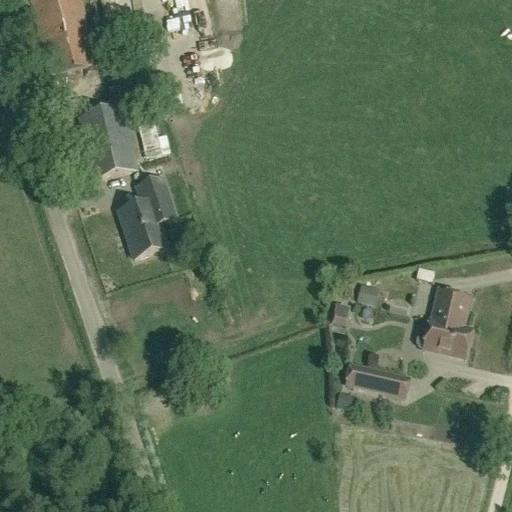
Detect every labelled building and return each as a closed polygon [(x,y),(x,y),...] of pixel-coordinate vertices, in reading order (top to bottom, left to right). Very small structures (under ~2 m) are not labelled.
[(11,0),(34,84),(98,69),(81,0),(11,0)] [(110,99),(147,94),(143,68),(121,70),(124,86),(109,88),(110,99)] [(92,185),(138,174),(124,110),(77,122),(92,185)] [(159,127),(144,131),(153,163),(168,159),(159,127)] [(163,231),(177,224),(163,181),(134,190),(139,208),(116,215),(132,265),(169,253),(163,231)] [(421,283),(438,286),(440,275),(423,272),(421,283)] [(363,305),(381,308),(384,294),(366,290),(363,305)] [(441,293),(434,323),(432,323),(429,334),(424,333),(420,336),(418,346),(421,350),(425,351),(425,352),(467,362),(473,332),(464,330),(471,300),(441,293)] [(330,325),(347,329),(351,309),(335,305),(330,325)] [(352,368),(348,387),(387,396),(391,377),(352,368)] [(198,401),(228,391),(224,377),(192,388),(198,401)]
